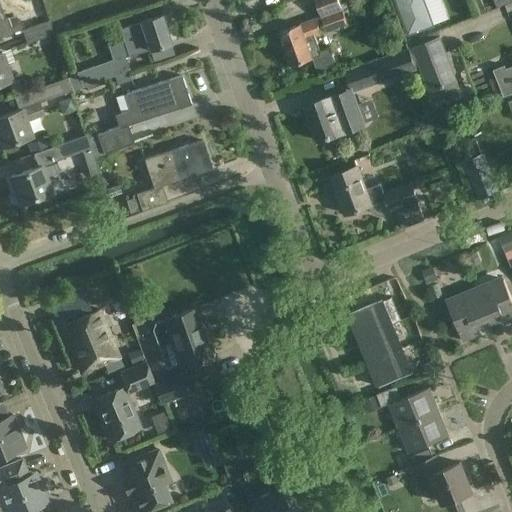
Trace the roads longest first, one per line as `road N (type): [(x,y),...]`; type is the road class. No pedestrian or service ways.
road 1 (residential): [(511,204),(310,283),(264,173)]
road 2 (residential): [(264,173),(0,268)]
road 3 (residential): [(98,511),(0,274)]
road 4 (residential): [(264,173),(212,0)]
